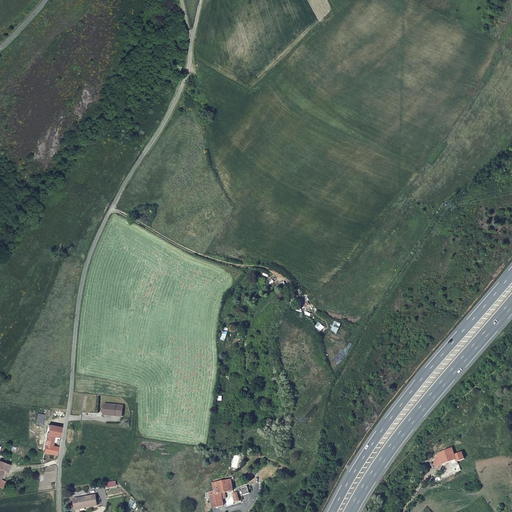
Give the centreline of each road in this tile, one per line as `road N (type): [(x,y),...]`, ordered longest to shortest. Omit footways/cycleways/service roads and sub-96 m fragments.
road 1 (residential): [(58,511),(82,280),(111,207),(186,74),(181,0)]
road 2 (track): [(111,207),(199,255),(281,275),(306,308),(268,301),(247,323),(245,418)]
road 3 (motorway): [(511,274),(391,416),(332,511)]
road 4 (motorway): [(350,511),(405,429),(511,301)]
